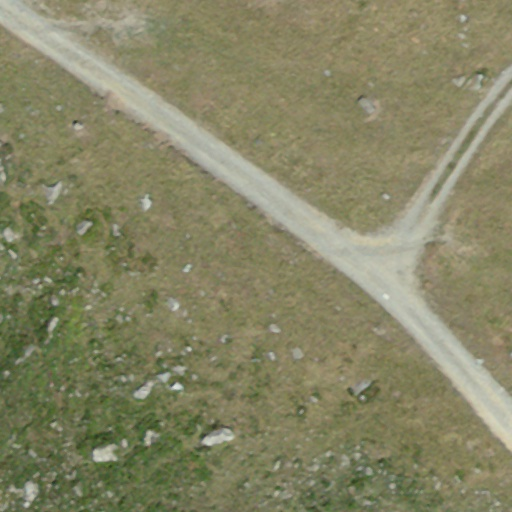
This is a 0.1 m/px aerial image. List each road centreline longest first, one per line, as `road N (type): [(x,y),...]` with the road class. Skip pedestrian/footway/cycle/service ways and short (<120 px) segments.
road 1 (track): [(0,2),(379,280),(511,435)]
road 2 (track): [(379,280),(511,84)]
